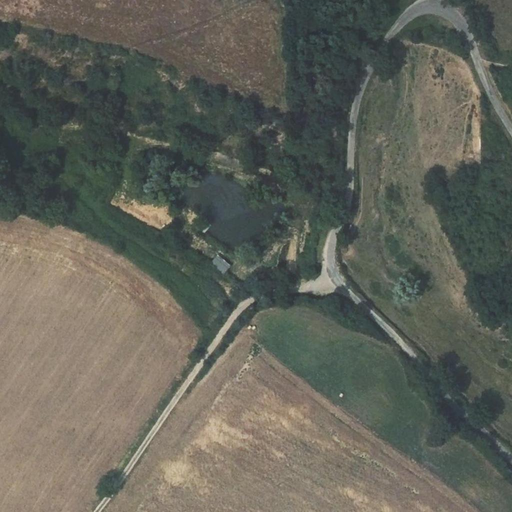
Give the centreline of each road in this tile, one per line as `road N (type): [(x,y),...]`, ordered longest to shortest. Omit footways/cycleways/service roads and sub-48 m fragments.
road 1 (unclassified): [(424,0),(391,26),(358,79),(348,188),(325,263),(511,466)]
road 2 (track): [(330,273),(241,303),(95,511)]
road 3 (unclassified): [(511,121),(455,14),(428,0)]
